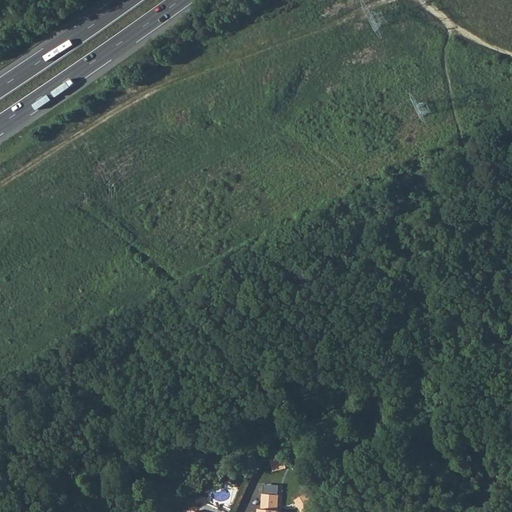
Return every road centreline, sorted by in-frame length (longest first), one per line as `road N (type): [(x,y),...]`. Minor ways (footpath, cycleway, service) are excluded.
road 1 (track): [(378,0),(145,93),(0,183)]
road 2 (trunk): [(0,124),(179,0)]
road 3 (trunk): [(127,0),(0,88)]
